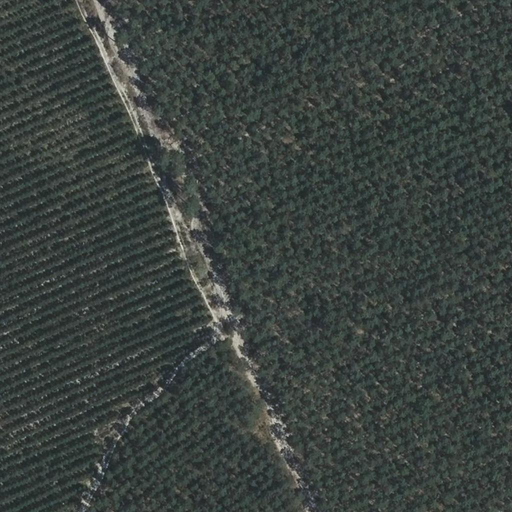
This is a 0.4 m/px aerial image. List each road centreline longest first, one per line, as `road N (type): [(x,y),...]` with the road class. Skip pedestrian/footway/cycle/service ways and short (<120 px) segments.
road 1 (track): [(85,0),(221,322)]
road 2 (track): [(221,322),(304,511)]
